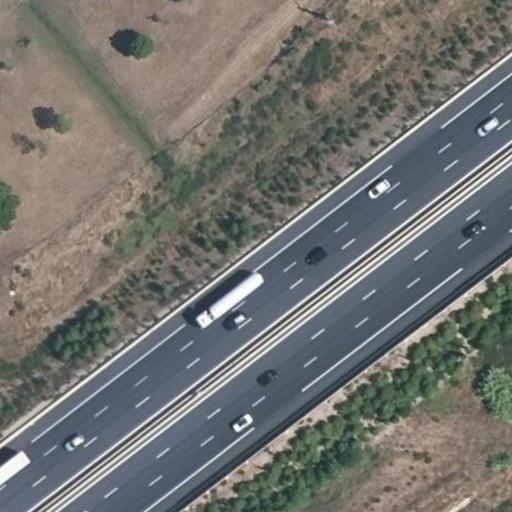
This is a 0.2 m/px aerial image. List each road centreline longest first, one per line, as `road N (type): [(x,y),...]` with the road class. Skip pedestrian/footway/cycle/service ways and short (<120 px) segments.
road 1 (motorway): [(511,107),(0,500)]
road 2 (motorway): [(99,511),(511,196)]
